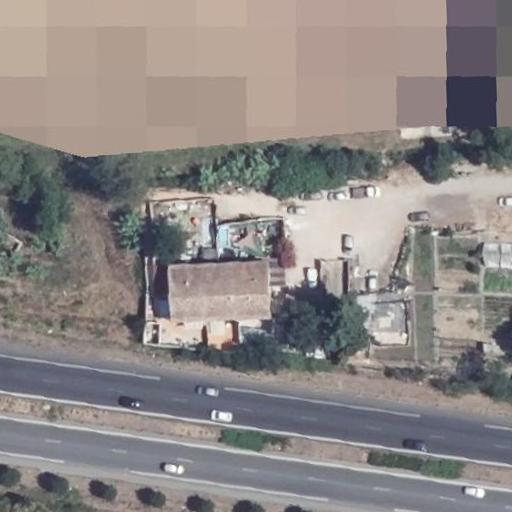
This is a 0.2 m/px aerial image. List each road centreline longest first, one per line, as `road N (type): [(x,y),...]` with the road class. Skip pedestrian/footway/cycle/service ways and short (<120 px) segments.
road 1 (motorway): [(511,445),(0,371)]
road 2 (motorway): [(0,433),(511,507)]
